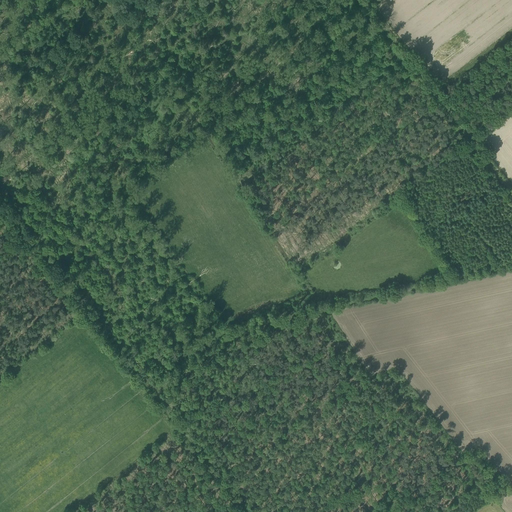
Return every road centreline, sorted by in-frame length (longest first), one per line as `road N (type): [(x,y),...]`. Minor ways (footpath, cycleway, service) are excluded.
road 1 (track): [(244,511),(0,198)]
road 2 (track): [(359,0),(511,193)]
road 3 (track): [(307,299),(314,308),(511,265)]
